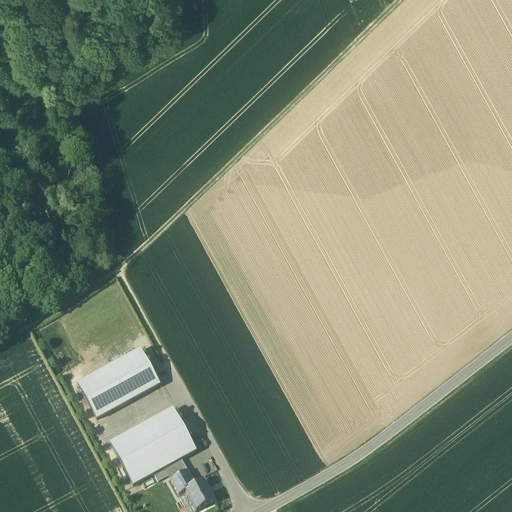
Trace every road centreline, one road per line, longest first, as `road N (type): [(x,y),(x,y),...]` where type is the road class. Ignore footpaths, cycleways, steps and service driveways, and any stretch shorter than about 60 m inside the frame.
road 1 (track): [(396,0),(117,273),(157,344)]
road 2 (secondary): [(262,511),(366,449),(511,338)]
road 3 (track): [(117,273),(0,344)]
